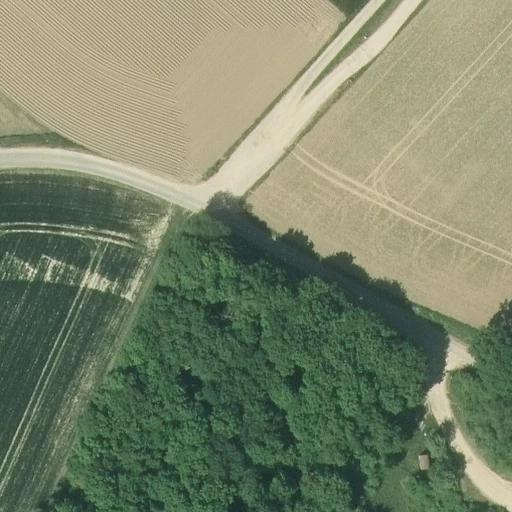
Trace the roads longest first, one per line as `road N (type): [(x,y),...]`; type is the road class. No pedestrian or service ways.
road 1 (unclassified): [(0,160),(77,162),(202,208),(443,356),(511,389)]
road 2 (track): [(202,208),(73,511)]
road 3 (track): [(381,0),(238,158),(252,172)]
